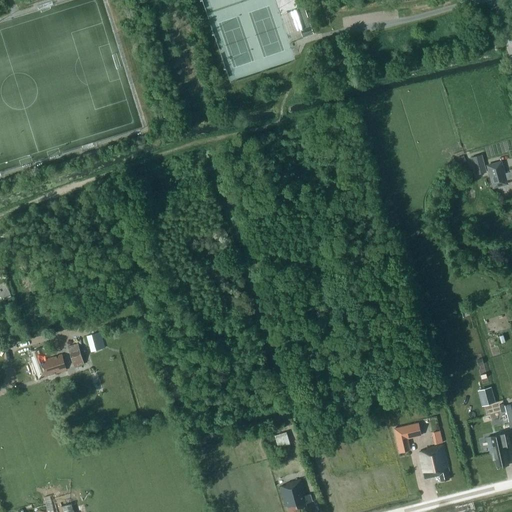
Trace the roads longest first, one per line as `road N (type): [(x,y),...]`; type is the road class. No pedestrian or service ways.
road 1 (track): [(0,239),(31,325),(141,292),(193,443)]
road 2 (track): [(210,139),(309,437)]
road 3 (track): [(0,196),(143,142),(145,128)]
